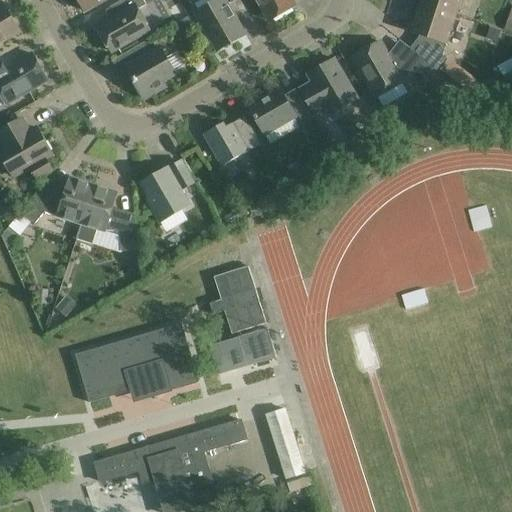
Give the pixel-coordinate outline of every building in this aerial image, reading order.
[(78,0),(86,12),(106,0),(78,0)] [(112,52),(130,42),(150,30),(139,10),(148,4),(145,0),(123,0),(113,6),(118,16),(98,27),(112,52)] [(218,0),(196,13),(208,34),(218,51),(245,35),(225,0),(218,0)] [(257,0),(270,21),(296,6),(292,0),(257,0)] [(421,0),(421,2),(457,14),(461,0),(421,0)] [(411,49),(424,59),(439,71),(448,60),(443,56),(457,14),(421,2),(415,21),(419,22),(416,33),(420,34),(419,38),(411,49)] [(0,44),(3,42),(20,32),(5,4),(0,7),(0,44)] [(176,75),(167,57),(161,47),(157,49),(151,39),(113,61),(120,74),(129,68),(134,78),(133,79),(145,100),(166,87),(164,82),(176,75)] [(376,98),(404,82),(381,42),(353,58),(363,75),(376,98)] [(0,94),(6,104),(31,91),(48,81),(33,54),(6,70),(0,60),(0,94)] [(358,99),(345,77),(335,59),(308,75),(313,83),(300,90),(310,107),(314,114),(326,107),(331,115),(358,99)] [(436,88),(445,77),(438,72),(439,71),(424,59),(415,71),(430,83),(436,88)] [(472,95),(485,87),(449,60),(440,71),(472,95)] [(250,108),(260,126),(265,134),(293,118),(299,128),(313,120),(296,90),(284,96),(281,90),(250,108)] [(401,98),(378,115),(385,124),(408,107),(401,98)] [(204,135),(214,152),(223,167),(261,144),(245,117),(226,128),(223,124),(204,135)] [(30,168),(36,180),(52,170),(45,159),(52,155),(37,128),(30,132),(23,119),(0,132),(0,137),(5,146),(0,148),(0,153),(14,177),(30,168)] [(348,149),(336,156),(341,164),(353,158),(348,149)] [(148,200),(159,220),(161,222),(189,206),(181,192),(194,185),(181,163),(171,168),(171,167),(142,184),(150,198),(148,200)] [(298,166),(288,171),(293,182),(304,177),(298,166)] [(81,224),(94,186),(71,179),(64,202),(55,200),(42,189),(44,186),(44,185),(14,222),(22,228),(28,220),(34,224),(44,212),(81,224)] [(93,245),(98,229),(119,236),(121,251),(128,251),(129,259),(140,258),(139,249),(137,223),(135,214),(134,214),(135,218),(118,220),(110,217),(117,193),(94,186),(81,224),(82,224),(77,240),(93,245)] [(249,215),(244,206),(235,211),(235,212),(239,220),(249,215)] [(225,218),(229,226),(239,220),(235,212),(225,218)] [(9,227),(3,236),(14,245),(21,237),(9,227)] [(249,266),(214,277),(222,300),(210,304),(213,315),(225,312),(232,335),(267,324),(249,266)] [(404,322),(423,317),(420,306),(401,311),(404,322)] [(182,324),(76,355),(90,403),(131,391),(134,402),(199,383),(182,324)] [(268,328),(211,345),(220,376),(277,360),(268,328)] [(266,416),(287,482),(307,475),(286,410),(266,416)] [(95,462),(100,481),(101,483),(141,471),(144,481),(155,477),(164,511),(179,511),(218,501),(204,452),(246,440),(240,419),(95,462)]
